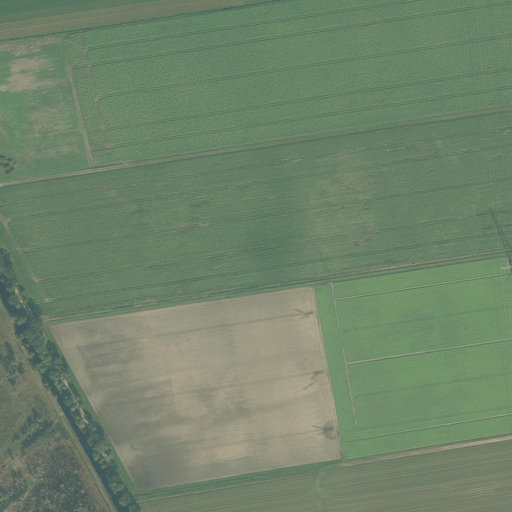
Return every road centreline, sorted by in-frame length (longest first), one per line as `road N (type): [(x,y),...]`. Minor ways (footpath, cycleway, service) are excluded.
road 1 (track): [(0,186),(511,107)]
road 2 (track): [(129,502),(511,438)]
road 3 (track): [(134,511),(0,265)]
road 4 (track): [(0,308),(113,511)]
